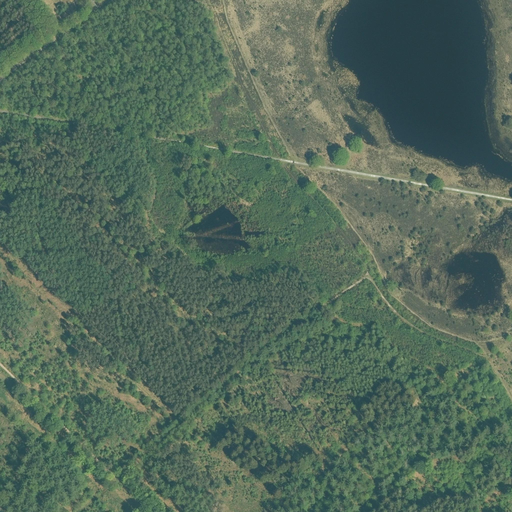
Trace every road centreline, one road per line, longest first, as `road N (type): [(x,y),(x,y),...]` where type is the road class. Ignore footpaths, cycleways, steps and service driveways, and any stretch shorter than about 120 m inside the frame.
road 1 (track): [(116,479),(225,380),(367,279)]
road 2 (track): [(0,364),(116,479)]
road 3 (track): [(485,356),(407,323),(367,279)]
road 4 (unclassified): [(0,82),(97,10)]
